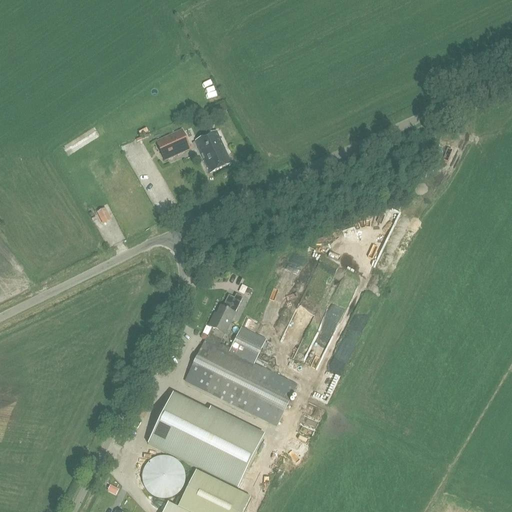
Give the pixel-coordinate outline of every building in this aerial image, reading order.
[(165,161),(190,149),(182,130),(156,142),(165,161)] [(210,173),(231,164),(216,132),(195,141),(210,173)] [(457,154),(457,140),(445,141),(445,155),(457,154)] [(99,213),(104,223),(110,220),(106,213),(105,210),(99,213)] [(398,247),(404,250),(407,243),(401,240),(398,247)] [(213,321),(225,329),(237,309),(225,302),(213,321)] [(314,309),(296,303),(294,311),(299,312),(295,325),(307,329),(314,309)] [(255,326),(265,322),(262,312),(252,315),(255,326)] [(205,341),(185,381),(277,427),(297,386),(254,365),(266,340),(241,328),(231,349),(223,345),(219,345),(218,347),(205,341)] [(178,368),(182,364),(175,357),(171,361),(178,368)] [(197,437),(209,412),(173,394),(148,445),(238,489),(251,463),(197,437)] [(242,454),(245,446),(236,443),(235,446),(230,445),(228,449),(242,454)] [(143,472),(142,478),(143,483),(144,489),(148,493),(153,497),(158,499),(164,500),(169,499),(174,497),(179,493),(183,489),(184,483),(185,478),(184,472),(182,467),(179,463),(174,459),(169,457),(164,456),(158,457),(153,459),(148,463),(145,467),(143,472)] [(196,471),(178,508),(168,503),(163,511),(243,511),(251,498),(196,471)] [(116,496),(119,490),(110,486),(107,492),(116,496)]
